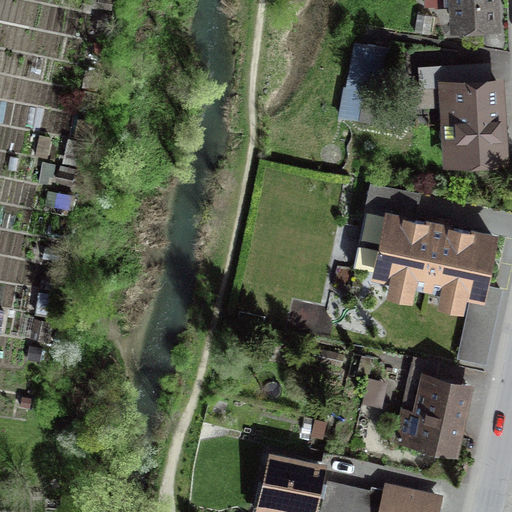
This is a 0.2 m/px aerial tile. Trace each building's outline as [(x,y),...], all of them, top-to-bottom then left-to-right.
[(458,26),(493,26),(492,0),(426,0),(427,7),(456,2),(458,26)] [(379,102),(388,49),(352,43),(340,116),(397,126),(401,105),(379,102)] [(493,64),(431,70),(440,159),(502,153),(493,64)] [(481,282),(491,236),(411,219),(417,192),(372,183),(355,266),(475,291),(461,358),(484,363),(501,287),(481,282)] [(458,456),(478,382),(416,365),(396,439),(458,456)] [(321,511),(322,508),(334,460),(269,444),(254,507),(273,511),(321,511)] [(443,511),(448,491),(391,477),(381,511),(443,511)]
